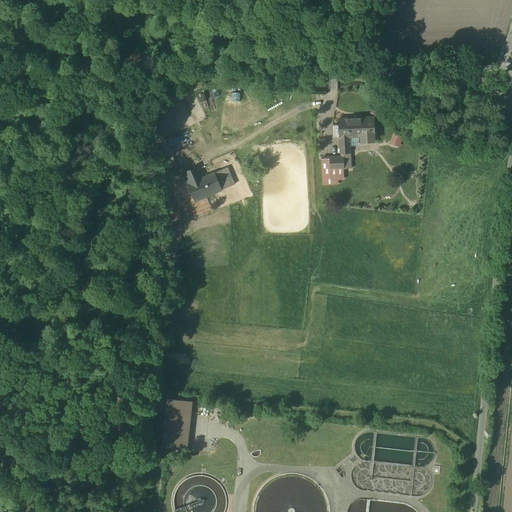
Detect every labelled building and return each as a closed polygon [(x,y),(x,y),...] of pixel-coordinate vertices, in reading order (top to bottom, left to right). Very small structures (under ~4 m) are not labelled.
[(229,106),(218,125),(241,137),(252,118),(229,106)] [(360,120),(348,120),(348,119),(338,120),(339,138),(340,138),(340,154),(350,154),(349,138),(361,137),(361,143),(374,142),(374,137),(374,136),(374,118),(360,119),(360,120)] [(329,158),(330,170),(344,169),(343,157),(329,158)] [(203,178),(198,166),(183,173),(188,185),(187,185),(195,202),(222,190),(215,173),(203,178)] [(192,402),(168,399),(162,448),(187,450),(192,402)]
